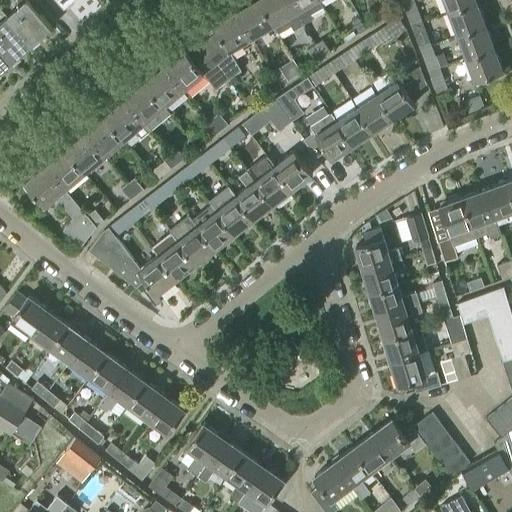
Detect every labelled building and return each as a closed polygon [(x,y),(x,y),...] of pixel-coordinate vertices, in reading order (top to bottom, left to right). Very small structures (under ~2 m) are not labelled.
[(25,0),(5,18),(30,46),(51,28),(26,0),(25,0)] [(251,38),(273,25),(258,0),(236,13),(251,38)] [(258,0),(273,25),(278,33),(291,26),(293,30),(303,24),(288,0),(258,0)] [(318,0),(288,0),(303,24),(313,19),(310,14),(322,7),(318,0)] [(411,26),(422,22),(413,0),(412,0),(402,4),(411,26)] [(475,1),(475,0),(443,0),(448,12),(475,1)] [(484,24),(475,1),(448,12),(456,35),(484,24)] [(228,80),(241,70),(228,52),(251,38),(236,13),(213,27),(217,33),(201,46),(228,80)] [(351,21),(359,34),(366,28),(358,16),(351,21)] [(5,18),(0,22),(0,50),(0,51),(11,63),(30,46),(5,18)] [(431,45),(422,22),(411,27),(420,50),(431,45)] [(493,47),(484,24),(456,35),(465,59),(493,47)] [(348,50),(355,60),(371,49),(364,39),(348,50)] [(323,57),(330,52),(322,40),(315,44),(323,57)] [(315,44),(307,50),(315,62),(323,57),(315,44)] [(429,73),(440,69),(431,45),(420,50),(429,73)] [(188,56),(184,51),(181,48),(171,56),(172,60),(164,67),(183,91),(203,74),(216,90),(228,80),(201,46),(188,56)] [(493,47),(465,59),(474,83),(502,72),(493,47)] [(0,50),(0,72),(11,63),(0,51),(0,50)] [(327,63),(334,74),(355,60),(348,50),(327,63)] [(314,87),(334,74),(327,63),(307,76),(314,87)] [(419,65),(397,80),(408,96),(426,84),(419,65)] [(171,114),(164,106),(183,91),(164,67),(155,75),(151,73),(141,80),(170,114),(171,114)] [(280,86),(288,80),(279,68),(272,72),(280,86)] [(448,91),(444,79),(440,69),(429,73),(437,95),(448,91)] [(295,99),(314,87),(307,76),(287,90),(274,99),(292,121),(304,113),(295,99)] [(151,131),(170,114),(141,80),(140,81),(143,84),(124,100),(150,132),(151,132),(151,131)] [(397,80),(377,94),(393,118),(414,105),(397,80)] [(251,94),(243,100),(249,108),(251,107),(257,102),(251,94)] [(372,132),(393,118),(377,94),(356,108),(372,132)] [(261,109),(279,131),(292,121),(274,99),(261,109)] [(142,140),(150,132),(124,100),(104,117),(124,140),(135,131),(142,140)] [(352,146),(372,132),(356,108),(336,121),(352,146)] [(219,113),(209,121),(218,133),(228,125),(219,113)] [(124,140),(104,117),(85,133),(104,157),(124,140)] [(209,121),(203,126),(212,138),(218,133),(209,121)] [(352,146),(336,121),(314,135),(331,160),(352,146)] [(230,148),(245,136),(238,127),(223,139),(230,148)] [(104,157),(85,133),(65,150),(84,173),(104,157)] [(202,154),(209,164),(230,148),(223,139),(202,154)] [(184,158),(175,146),(167,152),(177,164),(184,158)] [(84,173),(65,150),(45,166),(65,189),(84,173)] [(177,164),(167,152),(161,157),(171,168),(177,164)] [(312,175),(294,152),(274,167),(292,190),(312,175)] [(209,164),(202,154),(183,169),(190,178),(209,164)] [(267,154),(247,170),(273,205),(292,190),(274,167),(276,166),(267,154)] [(25,183),(44,207),(56,197),(72,217),(63,230),(82,244),(96,227),(87,216),(65,189),(45,166),(25,183)] [(164,184),(171,193),(190,178),(183,169),(164,184)] [(239,176),(247,188),(235,197),(253,220),(273,205),(247,170),(239,176)] [(142,190),(133,179),(126,184),(127,184),(136,195),(142,190)] [(498,225),(508,221),(506,214),(511,211),(511,194),(508,183),(485,191),(498,225)] [(130,200),(136,195),(127,184),(120,189),(130,200)] [(171,193),(164,184),(144,198),(152,208),(156,213),(162,208),(158,203),(171,193)] [(227,187),(209,202),(210,204),(234,235),(253,220),(235,197),(227,187)] [(485,191),(462,199),(476,237),(489,233),(490,238),(501,234),(498,225),(485,191)] [(133,223),(152,208),(144,198),(125,213),(133,223)] [(429,211),(444,262),(457,258),(454,246),(476,237),(462,199),(440,207),(429,211)] [(191,219),(188,214),(187,215),(214,250),(234,235),(210,204),(191,219)] [(87,216),(96,227),(102,221),(93,211),(87,216)] [(101,234),(88,251),(136,288),(145,281),(155,295),(176,279),(158,256),(140,270),(115,236),(133,223),(125,213),(108,227),(109,228),(101,234)] [(420,213),(407,217),(414,239),(418,238),(422,252),(431,250),(426,232),(420,213)] [(169,229),(174,237),(195,264),(214,250),(187,215),(169,229)] [(363,270),(401,259),(398,248),(388,252),(381,228),(363,233),(367,244),(356,247),(363,270)] [(152,248),(158,256),(176,279),(195,264),(177,241),(171,233),(152,248)] [(431,250),(422,252),(426,265),(435,263),(431,250)] [(398,285),(394,272),(404,268),(401,259),(363,270),(370,293),(398,285)] [(511,276),(511,264),(510,260),(496,265),(502,280),(511,276)] [(467,283),(470,291),(484,286),(481,278),(467,283)] [(436,298),(445,295),(441,281),(432,284),(436,298)] [(370,293),(377,316),(419,303),(416,293),(401,297),(398,285),(370,293)] [(504,287),(471,298),(478,321),(487,318),(488,321),(511,314),(504,287)] [(12,319),(32,334),(49,311),(29,296),(26,299),(17,292),(5,309),(14,316),(12,319)] [(436,298),(444,321),(453,319),(445,295),(436,298)] [(455,304),(458,316),(460,315),(463,326),(478,321),(471,298),(455,304)] [(412,331),(408,316),(422,312),(419,303),(377,316),(384,339),(412,331)] [(50,347),(67,324),(49,311),(32,334),(50,347)] [(511,315),(511,314),(488,321),(492,332),(511,325),(511,315)] [(451,344),(461,341),(467,339),(463,326),(460,316),(453,319),(444,321),(451,344)] [(439,323),(434,324),(426,327),(428,334),(437,331),(437,330),(441,328),(439,323)] [(70,362),(87,339),(67,324),(50,347),(70,362)] [(511,325),(492,332),(496,344),(511,338),(511,325)] [(384,339),(391,362),(419,353),(412,331),(384,339)] [(511,351),(511,338),(496,344),(499,355),(511,351)] [(101,362),(107,353),(87,339),(70,362),(90,376),(101,362)] [(452,359),(458,380),(471,377),(461,341),(451,344),(455,358),(452,359)] [(511,363),(511,351),(499,356),(503,366),(511,363)] [(127,367),(107,353),(101,362),(90,376),(109,390),(127,367)] [(412,381),(416,394),(441,386),(437,373),(426,376),(419,353),(391,362),(398,386),(412,381)] [(6,368),(17,377),(23,370),(12,360),(6,368)] [(511,363),(503,366),(507,378),(511,376),(511,363)] [(127,367),(109,390),(98,405),(107,411),(109,409),(111,410),(120,398),(129,404),(145,381),(127,367)] [(32,389),(43,398),(49,391),(38,381),(32,389)] [(148,419),(165,396),(145,381),(129,404),(148,419)] [(0,425),(12,433),(32,400),(7,384),(0,395),(0,425)] [(49,391),(43,398),(54,408),(61,400),(49,391)] [(165,396),(148,419),(167,432),(184,409),(165,396)] [(503,405),(495,411),(510,430),(511,428),(511,413),(504,404),(503,405)] [(486,418),(501,437),(510,430),(495,411),(486,418)] [(68,419),(80,428),(86,421),(74,412),(68,419)] [(432,413),(413,426),(420,437),(439,423),(432,413)] [(372,433),(390,457),(409,443),(415,452),(426,444),(420,437),(413,426),(411,424),(401,431),(392,419),(372,433)] [(86,421),(80,428),(91,438),(97,430),(86,421)] [(420,437),(426,444),(428,447),(447,433),(439,423),(420,437)] [(187,448),(196,454),(188,465),(190,467),(188,469),(197,476),(224,439),(204,424),(187,448)] [(498,449),(509,469),(511,473),(511,428),(510,430),(501,437),(494,442),(498,449)] [(372,433),(353,447),(371,471),(390,457),(372,433)] [(447,433),(428,447),(435,456),(454,442),(447,433)] [(215,467),(227,476),(243,452),(224,439),(197,476),(205,481),(215,467)] [(105,450),(116,459),(123,452),(111,442),(105,450)] [(435,456),(443,466),(462,452),(454,442),(435,456)] [(351,485),(361,498),(368,493),(358,480),(371,471),(353,447),(334,462),(351,485)] [(473,489),(509,469),(498,449),(462,468),(473,489)] [(123,452),(116,459),(142,480),(155,463),(145,455),(138,464),(123,452)] [(237,503),(246,490),(263,466),(243,452),(227,476),(237,483),(228,497),(237,503)] [(443,466),(451,476),(462,468),(470,462),(462,452),(443,466)] [(310,492),(325,511),(333,511),(338,508),(332,499),(351,485),(334,462),(314,476),(320,485),(310,492)] [(0,477),(1,479),(8,469),(0,463),(0,477)] [(263,466),(246,490),(266,504),(282,480),(263,466)] [(148,486),(174,504),(179,496),(166,487),(173,476),(161,468),(148,486)] [(462,468),(451,476),(449,478),(458,493),(438,504),(442,511),(468,511),(466,507),(479,500),(474,492),(473,489),(462,468)] [(424,481),(414,488),(420,496),(429,488),(424,481)] [(414,488),(402,498),(408,505),(420,496),(414,488)] [(56,494),(46,509),(43,511),(31,511),(29,510),(27,511),(59,511),(67,502),(56,494)] [(179,496),(174,504),(184,511),(189,511),(193,506),(179,496)] [(399,511),(400,511),(389,499),(373,511),(399,511)] [(155,511),(164,511),(167,509),(156,500),(150,508),(155,511)] [(76,511),(78,511),(67,502),(59,511),(76,511)]
